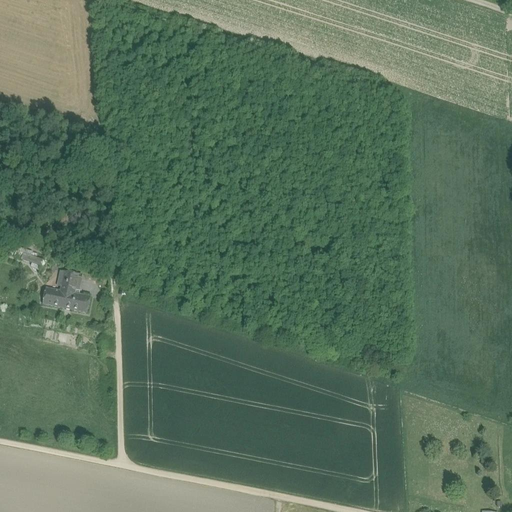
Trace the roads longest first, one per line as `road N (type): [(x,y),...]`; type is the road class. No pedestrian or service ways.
road 1 (track): [(0,440),(361,511)]
road 2 (track): [(116,288),(123,464)]
